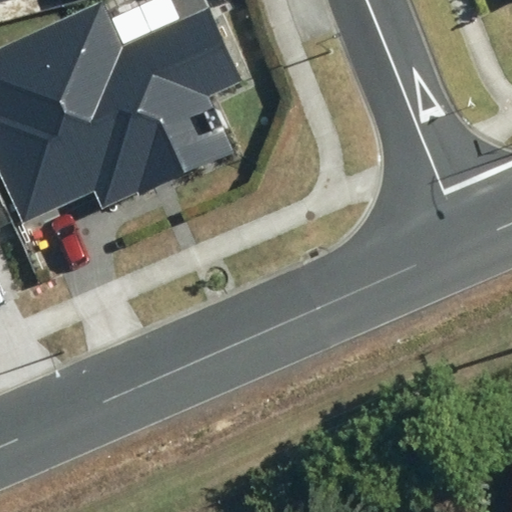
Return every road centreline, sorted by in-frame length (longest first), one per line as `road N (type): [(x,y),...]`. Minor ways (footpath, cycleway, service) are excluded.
road 1 (tertiary): [(468,244),(0,444)]
road 2 (residential): [(468,244),(367,0)]
